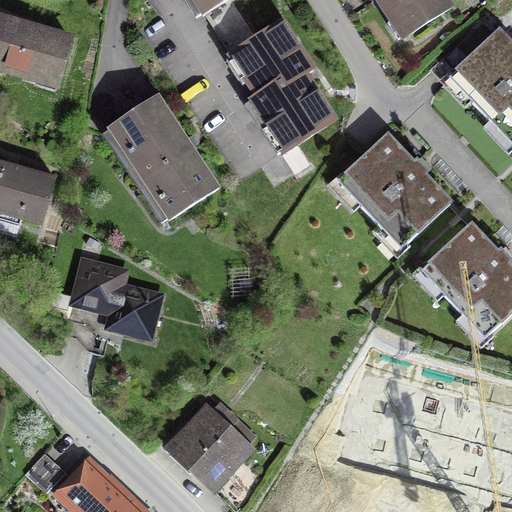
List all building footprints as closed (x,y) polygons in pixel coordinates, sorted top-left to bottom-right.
[(230,0),(191,0),(203,17),(205,16),(219,37),(244,20),(230,0)] [(450,8),(444,0),(379,0),(404,38),(450,8)] [(284,154),(334,121),(305,76),(312,71),(282,25),(257,41),(244,20),(219,37),(232,57),(258,97),(250,102),(284,154)] [(72,41),(0,21),(0,70),(59,87),(72,41)] [(511,47),(499,33),(449,79),(511,146),(511,47)] [(219,189),(159,98),(109,131),(169,222),(219,189)] [(406,247),(450,205),(387,137),(342,180),(406,247)] [(54,181),(0,165),(0,228),(16,233),(20,219),(41,225),(54,181)] [(489,336),(511,315),(511,270),(471,227),(426,269),(489,336)] [(125,274),(84,263),(65,336),(98,344),(95,355),(104,357),(111,329),(150,339),(160,298),(121,288),(125,274)] [(511,408),(363,367),(338,455),(511,503),(511,408)] [(255,440),(219,405),(199,426),(194,422),(186,431),(190,435),(176,449),(213,484),(255,440)] [(45,454),(25,475),(46,495),(66,474),(45,454)] [(137,511),(89,466),(61,495),(78,511),(137,511)] [(235,469),(217,489),(240,509),(258,490),(235,469)]
